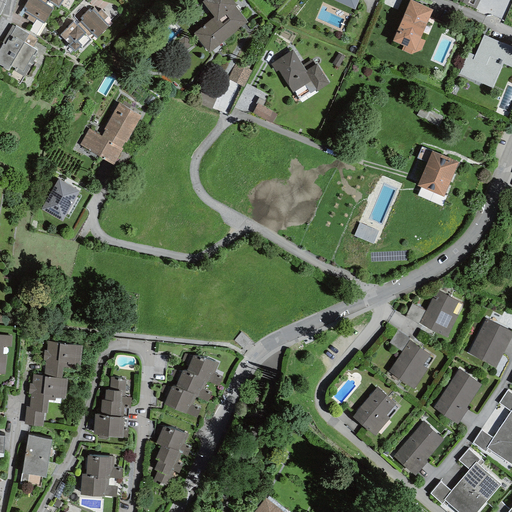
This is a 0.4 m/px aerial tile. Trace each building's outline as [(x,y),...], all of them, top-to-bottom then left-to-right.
[(27,0),(23,8),(26,9),(24,12),(28,15),(26,18),(34,22),(36,18),(44,23),(53,7),(51,6),(52,4),(47,1),(47,0),(27,0)] [(233,0),(202,0),(214,15),(203,23),(204,24),(193,32),(207,51),(247,21),(235,5),(236,4),(233,0)] [(433,8),(413,0),(409,0),(392,39),(404,44),(401,50),(411,54),(421,50),(425,40),(420,38),(433,8)] [(107,15),(101,9),(97,13),(93,9),(91,10),(89,8),(80,18),(81,19),(79,22),(94,36),(95,38),(109,24),(104,19),(107,15)] [(60,35),(59,35),(75,50),(80,45),(83,47),(94,36),(79,22),(76,19),(60,35)] [(29,34),(15,26),(5,43),(3,42),(0,47),(0,63),(8,69),(11,64),(17,67),(11,76),(21,82),(37,53),(35,52),(36,49),(24,42),(29,34)] [(511,46),(483,34),(474,55),(468,52),(459,73),(492,88),(503,62),(511,66),(511,46)] [(290,93),(311,80),(305,70),(292,50),(271,63),(290,93)] [(316,63),(305,70),(311,80),(317,90),(329,83),(316,63)] [(251,71),(235,65),(215,110),(231,116),(251,71)] [(258,99),(253,110),(274,120),(279,108),(258,99)] [(80,143),(80,144),(113,163),(123,147),(141,115),(119,102),(100,134),(89,128),(80,143)] [(458,161),(432,150),(417,184),(443,195),(458,161)] [(80,190),(58,178),(41,208),(62,220),(65,216),(68,218),(81,196),(77,194),(80,190)] [(374,240),(380,227),(360,219),(354,232),(374,240)] [(459,300),(436,289),(425,310),(419,323),(446,337),(463,304),(458,301),(459,300)] [(425,310),(411,303),(405,317),(419,323),(425,310)] [(511,334),(511,331),(486,318),(468,353),(496,367),(511,334)] [(409,338),(397,330),(388,342),(401,350),(409,338)] [(12,335),(0,333),(0,373),(5,374),(7,355),(2,354),(3,346),(11,347),(12,335)] [(430,353),(410,340),(388,371),(414,388),(434,358),(429,355),(430,353)] [(82,344),(47,341),(46,351),(44,350),(43,360),(45,360),(44,375),(61,377),(62,366),(69,367),(70,363),(80,364),(82,344)] [(203,356),(193,355),(186,370),(207,380),(218,385),(222,377),(214,373),(219,362),(203,356)] [(482,384),(458,368),(433,406),(457,422),(482,384)] [(186,370),(182,370),(175,386),(194,393),(193,396),(195,397),(208,402),(212,392),(203,389),(207,380),(186,370)] [(67,378),(61,377),(44,375),(33,374),(32,384),(29,384),(28,393),(31,394),(30,407),(26,406),(24,424),(43,425),(44,413),(47,413),(48,399),(55,400),(55,396),(65,397),(67,378)] [(193,404),(195,397),(193,396),(194,393),(175,386),(171,385),(163,403),(196,417),(201,407),(193,404)] [(396,403),(377,387),(352,416),(374,435),(398,407),(395,404),(396,403)] [(102,394),(100,414),(129,416),(131,397),(121,396),(122,390),(105,389),(105,394),(102,394)] [(511,393),(507,390),(499,402),(511,410),(511,408),(511,393)] [(511,408),(511,410),(502,424),(511,430),(511,408)] [(100,414),(94,413),(93,434),(127,436),(129,416),(100,414)] [(444,438),(423,420),(393,455),(414,473),(444,438)] [(511,430),(502,424),(493,437),(486,447),(491,450),(511,463),(511,430)] [(171,427),(158,426),(155,433),(159,435),(155,443),(161,445),(166,447),(167,446),(179,450),(178,452),(181,453),(187,456),(191,446),(184,444),(188,434),(171,427)] [(493,437),(481,429),(472,442),(489,453),(491,450),(486,447),(493,437)] [(52,438),(29,435),(22,472),(45,476),(52,438)] [(166,447),(161,445),(154,461),(156,462),(154,468),(157,471),(152,481),(161,485),(167,484),(174,471),(178,473),(182,463),(178,461),(181,453),(178,452),(179,450),(167,446),(166,447)] [(468,448),(458,460),(469,469),(475,461),(480,465),(484,461),(468,448)] [(111,457),(87,454),(86,473),(98,474),(97,477),(106,477),(122,479),(123,467),(110,466),(111,457)] [(480,465),(475,461),(469,469),(459,480),(485,502),(501,483),(480,465)] [(105,485),(106,477),(97,477),(98,474),(86,473),(81,473),(80,494),(116,497),(117,486),(105,485)] [(475,511),(485,502),(459,480),(450,490),(443,498),(449,503),(459,511),(475,511)] [(450,490),(440,481),(430,493),(446,507),(449,503),(443,498),(450,490)] [(282,511),(265,498),(253,511),(282,511)] [(507,511),(510,509),(501,501),(491,511),(507,511)]
